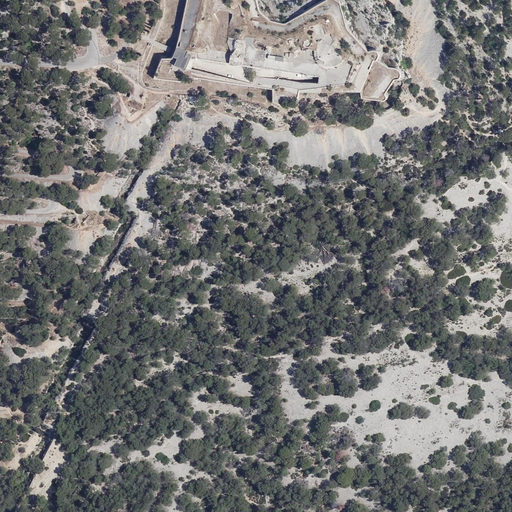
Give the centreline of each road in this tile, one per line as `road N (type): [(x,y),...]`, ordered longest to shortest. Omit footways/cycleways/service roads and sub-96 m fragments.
road 1 (unclassified): [(67,0),(91,38),(88,59),(0,66)]
road 2 (unclassified): [(0,145),(73,168),(65,178),(0,178)]
